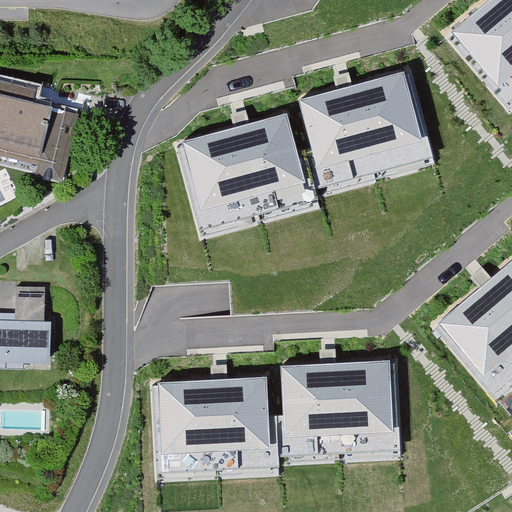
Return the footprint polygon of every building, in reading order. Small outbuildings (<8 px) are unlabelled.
[(511,114),(511,0),(494,0),(440,46),(503,122),(511,114)] [(437,171),(410,76),(292,110),(295,119),(176,153),(203,247),(320,214),(317,205),(437,171)] [(41,91),(0,82),(0,150),(44,160),(41,175),(61,179),(75,114),(38,106),(41,91)] [(511,252),(432,322),(497,396),(511,382),(511,252)] [(47,291),(22,291),(22,317),(0,316),(0,364),(52,365),(53,318),(46,318),(47,291)] [(403,448),(397,350),(275,358),(275,367),(152,375),(159,473),(280,465),(279,456),(403,448)]
